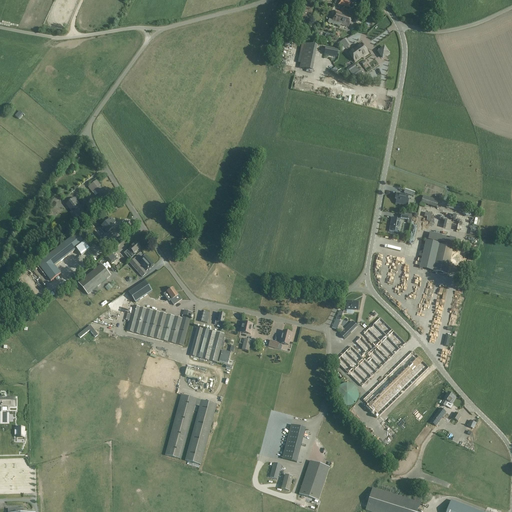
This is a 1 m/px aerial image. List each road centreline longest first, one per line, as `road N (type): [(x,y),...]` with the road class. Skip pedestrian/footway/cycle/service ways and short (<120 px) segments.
road 1 (unclassified): [(365,273),(318,329),(198,302),(85,130)]
road 2 (unclassified): [(365,273),(405,56),(398,27)]
road 3 (unclassified): [(511,452),(378,300),(365,273)]
road 4 (unclassified): [(0,257),(30,201),(85,130)]
road 5 (unclassified): [(141,27),(53,37),(0,27)]
